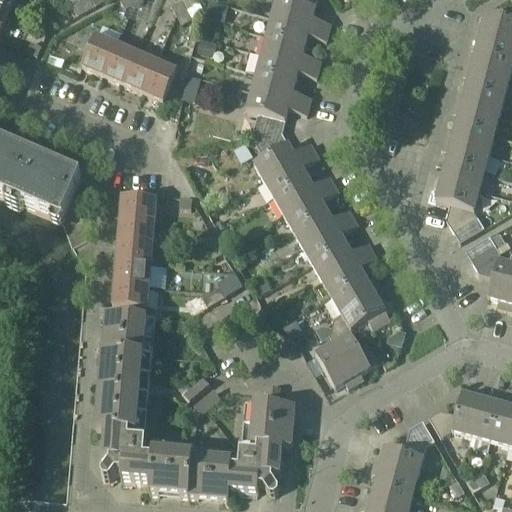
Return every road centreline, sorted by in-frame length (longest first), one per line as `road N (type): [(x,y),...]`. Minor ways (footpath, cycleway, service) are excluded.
road 1 (residential): [(466,351),(365,177),(359,124),(367,66),(386,35),(443,0)]
road 2 (residential): [(316,511),(340,426),(466,351)]
road 3 (residential): [(156,154),(28,101),(16,59),(0,53)]
road 4 (unknown): [(332,451),(262,310)]
